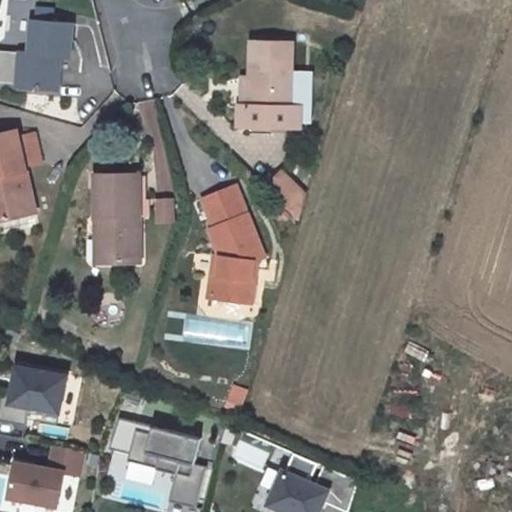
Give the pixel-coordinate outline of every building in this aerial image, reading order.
[(71,25),(30,22),(27,56),(16,55),(13,87),(13,91),(55,94),(58,58),(68,59),(71,25)] [(256,47),(253,112),(246,112),(247,134),(264,138),(295,140),(294,112),(297,49),(256,47)] [(0,85),(13,87),(16,55),(1,53),(0,71),(0,85)] [(18,131),(0,135),(0,220),(33,212),(21,165),(42,160),(35,133),(19,137),(18,131)] [(139,173),(94,174),(95,222),(103,222),(104,267),(141,266),(139,173)] [(283,173),(269,187),(302,218),(309,197),(283,173)] [(239,190),(205,204),(219,234),(216,238),(227,266),(220,307),(255,314),(260,290),(256,289),(260,266),(271,260),(239,190)] [(156,200),(156,222),(173,222),(173,200),(156,200)] [(103,222),(95,222),(96,267),(104,267),(103,222)] [(227,266),(221,264),(214,306),(220,307),(227,266)] [(67,380),(18,371),(13,400),(3,398),(0,412),(0,425),(27,430),(30,411),(61,416),(67,380)] [(226,382),(223,407),(240,409),(243,384),(226,382)] [(152,433),(137,430),(129,460),(178,472),(170,501),(197,507),(207,467),(195,464),(198,453),(193,451),(195,443),(200,444),(201,438),(153,426),(152,433)] [(0,432),(0,447),(24,455),(28,441),(0,432)] [(259,468),(267,452),(242,439),(234,456),(259,468)] [(84,455),(55,449),(50,473),(16,467),(9,501),(58,510),(65,477),(80,479),(84,455)] [(282,470),(264,463),(258,477),(277,484),(282,470)] [(315,481),(283,468),(282,470),(277,484),(269,502),(294,511),(319,511),(325,498),(348,506),(358,477),(323,463),(315,481)]
